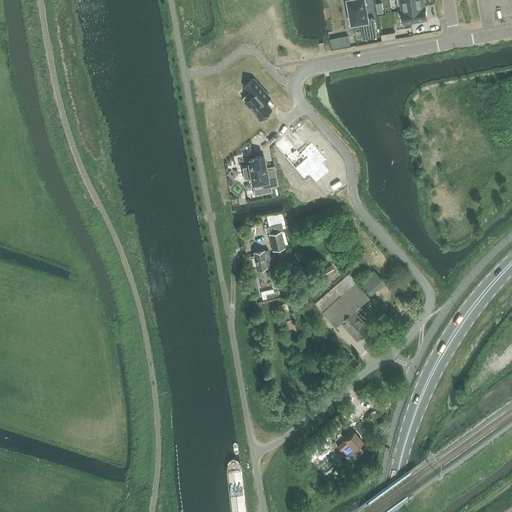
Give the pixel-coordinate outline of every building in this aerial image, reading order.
[(377,38),(374,18),(368,19),(364,0),(349,0),(348,0),(352,24),(360,22),(364,40),(377,38)] [(392,0),(393,0),(396,0),(398,12),(403,11),(425,7),(425,6),(424,6),(423,1),(425,1),(425,0),(392,0)] [(425,7),(403,11),(405,23),(427,18),(425,7)] [(395,32),(381,34),(382,41),(396,39),(395,32)] [(348,35),(341,37),(343,46),(350,45),(348,35)] [(244,103),(259,119),(260,118),(263,118),(266,115),(266,113),(270,109),(261,98),(266,93),(253,78),(244,86),(252,96),(244,103)] [(287,149),(284,145),(274,154),(284,165),(293,157),(301,165),(298,169),(306,177),(319,166),(312,158),(316,154),(300,137),(287,149)] [(263,191),(278,188),(275,172),(265,174),(263,160),(254,162),(254,164),(248,165),(249,172),(243,173),(244,182),(251,181),(252,187),(262,185),(263,191)] [(281,223),(267,226),(269,234),(281,231),(283,230),(281,223)] [(269,234),(268,234),(273,251),(285,248),(281,231),(269,234)] [(256,269),(273,266),(272,256),(269,256),(268,250),(254,252),(254,256),(249,257),(250,265),(255,264),(256,269)] [(333,267),(324,273),(327,276),(335,271),(333,267)] [(373,270),(360,282),(367,291),(381,279),(373,270)] [(368,297),(355,282),(341,295),(333,287),(314,304),(335,327),(340,322),(356,340),(369,328),(353,311),(368,297)] [(288,336),(296,334),(291,318),(294,317),(293,312),(289,313),(286,304),(278,306),(283,321),(288,336)] [(353,432),(337,446),(341,451),(348,445),(353,450),(347,455),(352,461),(363,452),(358,446),(362,442),(353,432)] [(317,460),(331,449),(322,438),(309,448),(316,455),(314,456),(317,460)]
